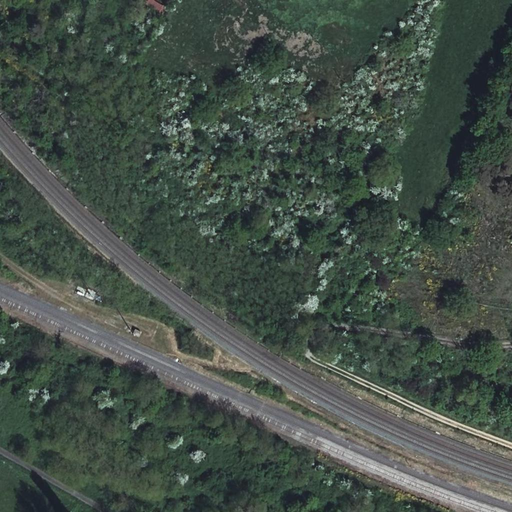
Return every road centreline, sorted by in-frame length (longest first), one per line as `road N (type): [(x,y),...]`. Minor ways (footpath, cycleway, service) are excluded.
road 1 (track): [(511,446),(315,359),(305,337),(312,327),(344,325),(472,345),(511,342)]
road 2 (track): [(0,255),(64,299),(153,331)]
